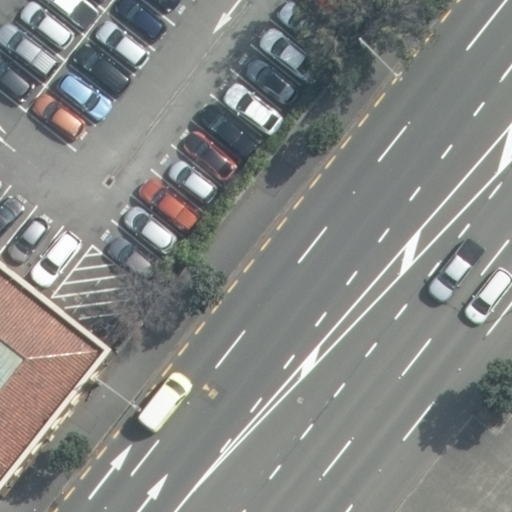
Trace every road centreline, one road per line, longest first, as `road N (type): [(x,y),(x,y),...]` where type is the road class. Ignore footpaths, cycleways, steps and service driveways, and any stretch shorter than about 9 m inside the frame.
road 1 (primary): [(103,511),(511,0)]
road 2 (primary): [(511,235),(332,363),(211,511)]
road 3 (primary): [(511,250),(315,511)]
